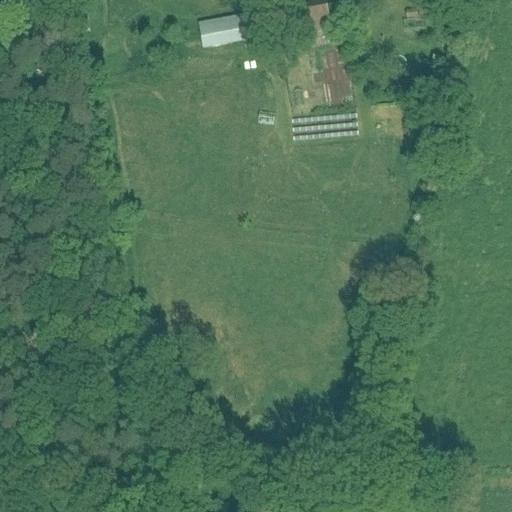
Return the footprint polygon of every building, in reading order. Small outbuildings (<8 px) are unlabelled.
[(330,31),(326,5),(278,13),(282,38),(330,31)] [(89,45),(100,45),(101,9),(90,8),(89,45)] [(421,14),(409,20),(414,32),(427,26),(421,14)] [(202,48),(258,39),(254,20),(198,29),(202,48)] [(365,144),(364,127),(304,132),(305,148),(365,144)]
